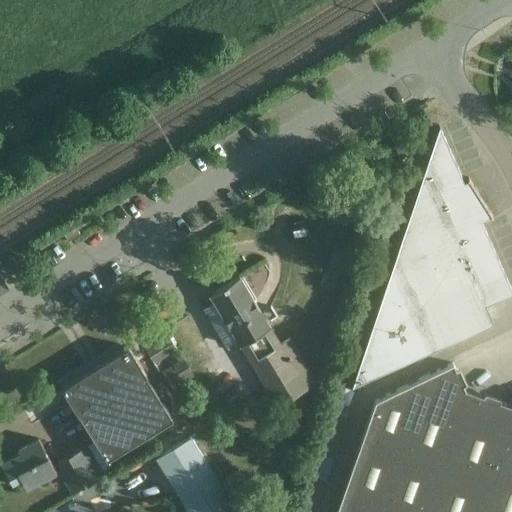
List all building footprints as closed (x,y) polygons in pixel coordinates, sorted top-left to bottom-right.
[(463,181),(439,125),(351,386),(493,323),(485,304),(511,292),(511,290),(480,220),(490,215),(491,216),(492,215),(468,177),(467,178),(467,180),(463,181)] [(216,306),(206,312),(224,342),(235,336),(240,345),(278,406),(307,388),(297,372),(306,366),(289,339),(280,344),(278,340),(266,322),(276,316),(270,305),(260,311),(239,276),(209,294),(216,306)] [(177,349),(165,330),(142,344),(153,364),(177,349)] [(146,375),(128,346),(61,388),(79,416),(106,460),(172,419),(145,375),(146,375)] [(159,372),(160,375),(163,374),(172,390),(194,377),(182,358),(159,372)] [(421,511),(465,389),(452,363),(374,401),(335,511),(421,511)] [(484,511),(511,433),(511,405),(465,389),(421,511),(484,511)] [(511,511),(511,433),(484,511),(511,511)] [(221,511),(232,505),(190,436),(155,458),(187,511),(221,511)] [(56,473),(38,439),(18,449),(20,453),(1,463),(12,485),(22,480),(26,489),(56,473)] [(109,470),(92,441),(67,456),(68,458),(59,464),(63,472),(60,475),(71,493),(109,470)]
